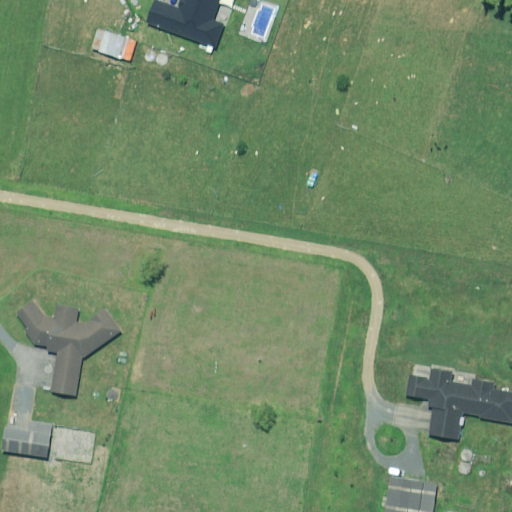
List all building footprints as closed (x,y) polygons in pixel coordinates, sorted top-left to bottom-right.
[(222,0),(187,0),(184,10),(159,1),(150,26),(217,49),(226,25),(215,21),(222,0)] [(81,308),(59,305),(57,321),(46,319),(35,304),(21,314),(31,328),(26,331),(36,345),(50,347),(50,352),(59,353),(54,391),(79,395),(85,357),(88,358),(122,332),(106,311),(87,325),(79,324),(81,308)] [(454,374),(435,370),(433,380),(412,377),(408,396),(431,401),(429,409),(435,410),(430,435),(459,441),(464,415),(511,423),(511,392),(495,390),(496,384),(476,380),(475,387),(452,383),(454,374)] [(53,435),(8,429),(5,452),(50,459),(53,435)] [(435,511),(439,485),(393,478),(387,511),(435,511)]
